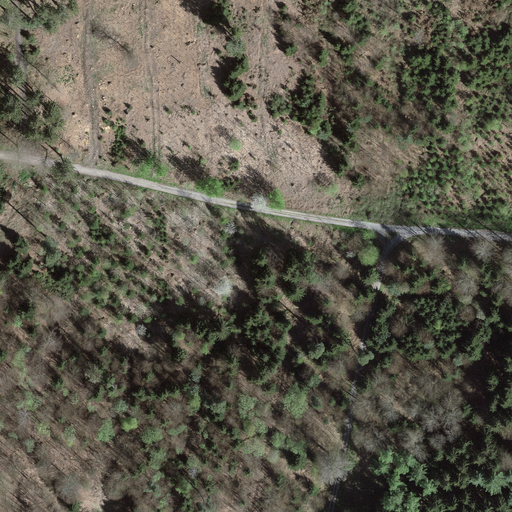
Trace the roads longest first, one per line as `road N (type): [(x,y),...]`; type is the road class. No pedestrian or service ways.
road 1 (track): [(0,155),(381,226)]
road 2 (track): [(381,226),(354,424),(333,511)]
road 3 (track): [(22,157),(19,0)]
road 4 (track): [(381,226),(511,237)]
